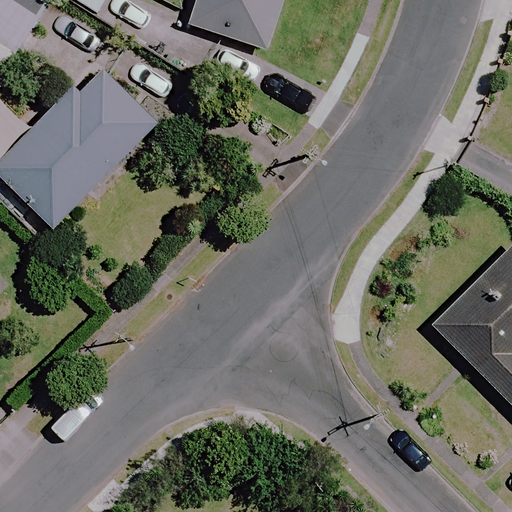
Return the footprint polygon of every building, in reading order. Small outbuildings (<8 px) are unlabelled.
[(53,0),(0,0),(0,69),(6,73),(53,0)] [(108,0),(68,0),(97,18),(108,0)] [(284,0),(199,0),(190,26),(266,53),(284,0)] [(157,128),(101,71),(33,138),(0,104),(0,178),(52,231),(157,128)] [(511,250),(432,329),(511,410),(511,250)]
